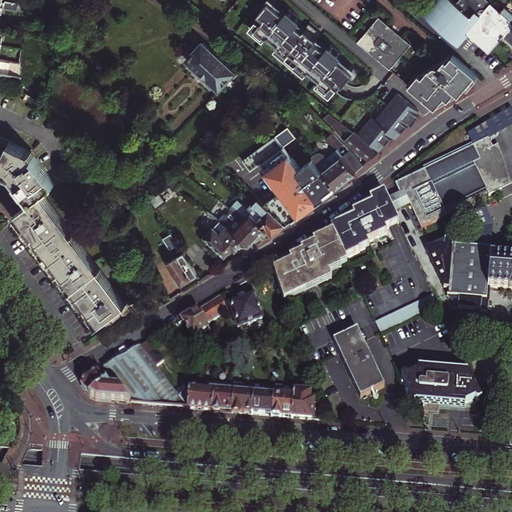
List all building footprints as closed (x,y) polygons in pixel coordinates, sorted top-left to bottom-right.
[(0,0),(0,9),(1,4),(5,5),(6,7),(15,9),(16,1),(9,0),(0,0)] [(468,34),(490,53),(504,38),(511,44),(511,24),(509,20),(500,11),(491,3),(474,22),(449,0),(436,0),(433,4),(468,34)] [(468,34),(433,4),(424,16),(459,46),(468,34)] [(269,24),(260,34),(275,46),(276,45),(283,50),(281,52),(292,61),(294,59),(303,68),(302,70),(312,79),(314,77),(321,82),(319,84),(333,96),(342,86),(348,91),(359,78),(353,73),(356,70),(346,62),(347,60),(335,50),(333,52),(323,43),(325,41),(313,30),(311,32),(305,27),(306,25),(294,14),(292,16),(283,8),(281,11),(275,6),(264,19),(269,24)] [(511,12),(505,6),(500,11),(509,20),(511,24),(511,12)] [(410,43),(378,17),(358,41),(390,68),(410,43)] [(186,61),(219,90),(235,73),(201,43),(186,61)] [(451,100),(459,95),(477,74),(458,58),(454,54),(448,61),(445,59),(444,60),(442,59),(438,64),(436,63),(432,68),(430,67),(422,77),(419,74),(410,86),(429,102),(436,107),(446,96),(449,99),(451,100)] [(0,67),(21,70),(21,62),(0,59),(0,67)] [(357,134),(378,151),(391,135),(395,138),(407,122),(411,125),(418,115),(415,112),(417,110),(395,92),(374,120),(370,117),(357,134)] [(322,122),(370,160),(375,156),(380,152),(378,151),(357,134),(329,113),(322,122)] [(511,116),(509,115),(501,119),(501,127),(509,132),(511,129),(511,116)] [(425,171),(395,185),(400,194),(388,201),(394,214),(411,205),(424,228),(460,209),(457,204),(488,188),(491,194),(511,182),(511,178),(498,142),(493,145),(488,136),(473,144),(472,141),(424,168),(425,171)] [(0,164),(10,143),(3,139),(1,143),(3,143),(0,148),(0,164)] [(46,252),(74,289),(102,326),(128,306),(100,270),(71,233),(43,195),(56,185),(32,153),(10,143),(0,164),(0,169),(13,176),(19,184),(33,203),(30,206),(18,214),(46,252)] [(352,165),(338,148),(327,157),(325,154),(324,154),(323,154),(323,153),(322,153),(321,153),(320,153),(320,152),(319,152),(318,152),(317,152),(317,153),(316,153),(312,155),(319,163),(337,187),(342,183),(356,172),(357,171),(352,165)] [(291,164),(269,181),(283,199),(314,176),(297,154),(289,161),(291,164)] [(157,189),(148,195),(156,208),(165,201),(157,189)] [(333,233),(344,257),(359,250),(359,249),(368,244),(367,240),(386,231),(384,228),(388,225),(397,221),(394,214),(388,201),(384,194),(370,201),(371,203),(372,205),(364,209),(362,210),(353,215),(353,217),(354,219),(346,223),(344,224),(337,227),(331,230),(332,232),(333,233)] [(249,208),(267,226),(275,233),(286,222),(259,197),(249,208)] [(245,217),(242,221),(250,228),(258,235),(267,226),(249,208),(247,206),(238,198),(232,206),(245,217)] [(227,228),(244,241),(250,245),(258,235),(250,228),(242,221),(228,210),(219,221),(227,228)] [(213,231),(206,240),(227,257),(234,248),(237,250),(244,241),(227,228),(221,237),(213,231)] [(331,278),(328,271),(347,262),(344,257),(333,233),(314,243),(315,245),(302,252),(303,254),(291,260),(292,262),(292,264),(275,272),(286,299),(331,278)] [(170,234),(163,239),(170,249),(177,244),(170,234)] [(443,242),(450,242),(449,239),(426,250),(426,251),(430,249),(434,248),(439,247),(443,248),(443,242)] [(511,256),(490,255),(491,248),(453,245),(453,242),(450,242),(443,242),(443,248),(439,247),(434,248),(430,249),(426,251),(447,295),(450,294),(450,297),(460,298),(459,310),(481,311),(483,311),(484,299),(487,299),(488,287),(491,287),(510,288),(510,289),(511,289),(511,256)] [(198,274),(184,252),(167,262),(175,274),(174,279),(176,282),(182,284),(198,274)] [(483,311),(481,311),(480,313),(489,314),(491,287),(488,287),(487,299),(484,299),(483,311)] [(230,304),(239,328),(248,325),(249,326),(254,324),(254,322),(262,319),(253,295),(230,304)] [(395,331),(401,328),(408,325),(414,321),(420,319),(427,315),(433,312),(439,309),(433,296),(427,299),(420,303),(414,306),(408,309),(402,312),(395,315),(389,318),(383,321),(376,324),(382,337),(389,334),(395,331)] [(221,317),(227,313),(222,297),(212,303),(221,317)] [(205,307),(213,321),(221,317),(212,303),(205,307)] [(213,321),(205,307),(198,312),(207,326),(213,321)] [(198,312),(182,322),(192,338),(208,328),(207,326),(198,312)] [(357,330),(334,341),(339,353),(347,369),(361,398),(384,387),(372,360),(357,330)] [(163,363),(148,343),(140,348),(155,368),(163,363)] [(110,366),(103,369),(115,385),(119,389),(131,404),(187,409),(174,392),(161,375),(155,368),(140,348),(137,350),(110,366)] [(103,369),(83,379),(81,387),(89,397),(96,401),(117,403),(131,404),(119,389),(115,389),(112,387),(115,385),(103,369)] [(477,388),(470,373),(418,369),(418,372),(408,377),(407,376),(406,375),(405,375),(404,375),(401,377),(407,388),(411,398),(414,404),(465,408),(465,405),(476,400),(477,401),(478,402),(479,402),(480,401),(483,400),(477,388)] [(211,411),(212,398),(209,391),(188,389),(187,390),(183,385),(174,392),(187,409),(211,411)] [(227,413),(231,413),(233,392),(228,392),(228,389),(207,387),(209,391),(212,398),(211,411),(227,413)] [(233,392),(231,413),(251,415),(253,391),(243,390),(243,388),(233,387),(233,392)] [(407,388),(397,393),(402,402),(411,398),(407,388)] [(272,396),(271,416),(291,418),(292,397),(287,397),(287,394),(282,394),(282,391),(273,390),(272,396)] [(251,415),(271,416),(272,396),(267,396),(268,393),(253,391),(251,415)] [(292,397),(291,418),(310,420),(312,399),(308,399),(308,396),(293,394),(292,397)]
